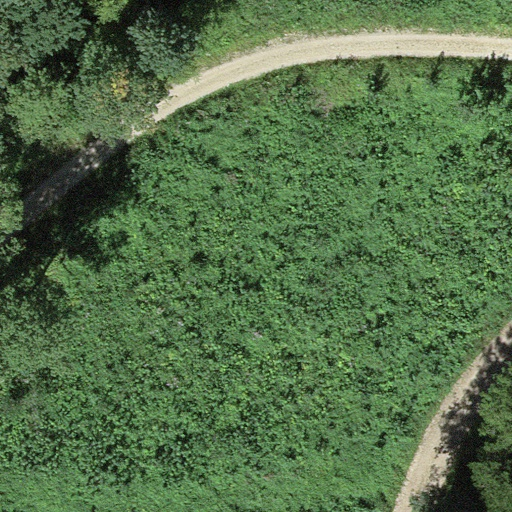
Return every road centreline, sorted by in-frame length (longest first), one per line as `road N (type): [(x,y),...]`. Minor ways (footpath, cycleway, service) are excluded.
road 1 (track): [(511,58),(346,47),(201,85),(0,218)]
road 2 (track): [(426,511),(467,407),(511,367)]
